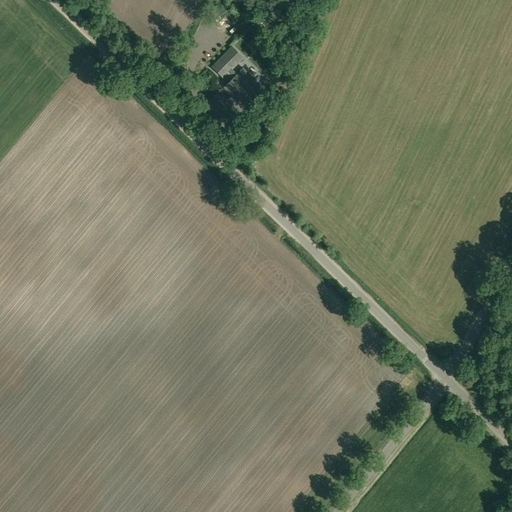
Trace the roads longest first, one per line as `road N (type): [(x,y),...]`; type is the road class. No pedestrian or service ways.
road 1 (unclassified): [(444,376),(55,0)]
road 2 (unclassified): [(336,511),(444,376)]
road 3 (unclassified): [(444,376),(511,266)]
